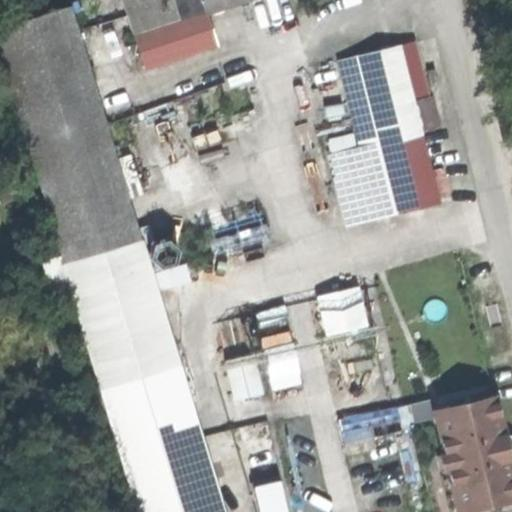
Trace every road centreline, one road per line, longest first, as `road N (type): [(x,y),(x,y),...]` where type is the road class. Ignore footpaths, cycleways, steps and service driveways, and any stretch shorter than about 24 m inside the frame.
road 1 (unknown): [(355,0),(314,30),(276,105),(270,172),(290,222),(322,245),(502,218)]
road 2 (residential): [(445,0),(511,260)]
